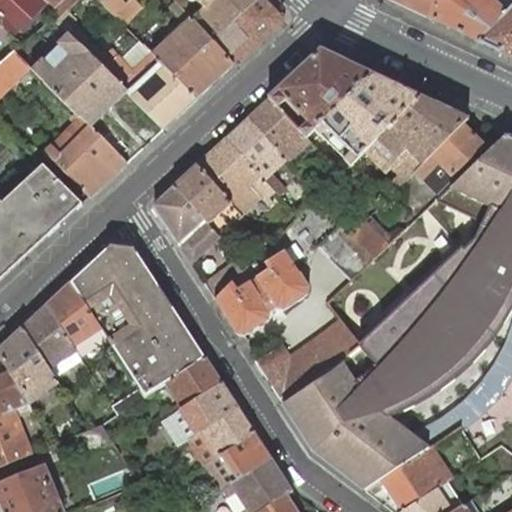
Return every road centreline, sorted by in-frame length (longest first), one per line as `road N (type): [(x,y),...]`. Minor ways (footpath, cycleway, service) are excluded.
road 1 (residential): [(123,203),(305,473),(356,511)]
road 2 (tertiary): [(328,11),(123,203)]
road 3 (tertiary): [(328,11),(511,99)]
road 4 (tertiary): [(123,203),(0,314)]
